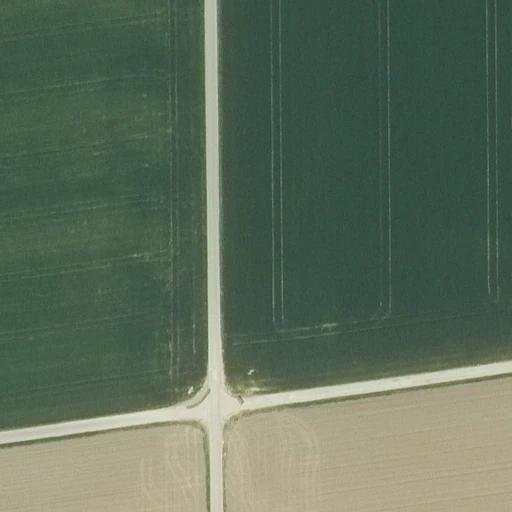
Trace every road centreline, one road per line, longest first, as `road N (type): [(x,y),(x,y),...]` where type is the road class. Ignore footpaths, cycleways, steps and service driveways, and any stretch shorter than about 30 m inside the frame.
road 1 (track): [(0,439),(511,367)]
road 2 (track): [(208,0),(214,511)]
